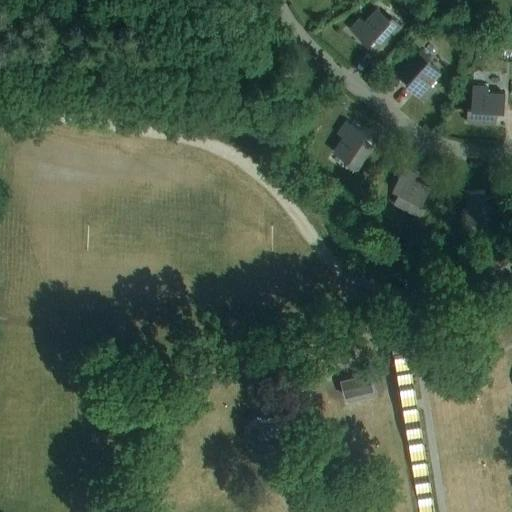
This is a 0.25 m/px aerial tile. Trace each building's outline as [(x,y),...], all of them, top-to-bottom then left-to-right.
[(365,21),(360,17),(350,29),(368,45),(373,39),(382,47),(401,25),(391,17),(389,19),(376,8),(365,21)] [(421,49),(414,56),(401,71),(410,79),(405,85),(423,101),(434,90),(429,85),(440,72),(428,61),(430,58),(421,49)] [(504,112),(505,94),(487,93),(487,86),(472,85),(471,109),(467,108),(466,122),(496,123),(497,111),(504,112)] [(346,120),(337,133),(343,137),(333,152),(347,161),(345,164),(356,171),(372,147),(362,140),(366,134),(346,120)] [(403,167),(394,185),(392,189),(399,192),(393,203),(420,216),(426,204),(422,202),(430,188),(414,180),(417,174),(403,167)] [(499,225),(498,216),(497,196),(485,197),(485,190),(467,191),(468,208),(462,209),(462,224),(486,223),(486,226),(499,225)] [(370,370),(340,377),(344,394),(374,387),(370,370)] [(276,445),(280,440),(282,434),(282,428),(281,421),(277,416),(272,412),(265,410),(259,410),(252,412),(247,416),(243,422),(242,429),(243,436),(246,442),(251,447),(257,450),(264,450),(270,449),(276,445)]
